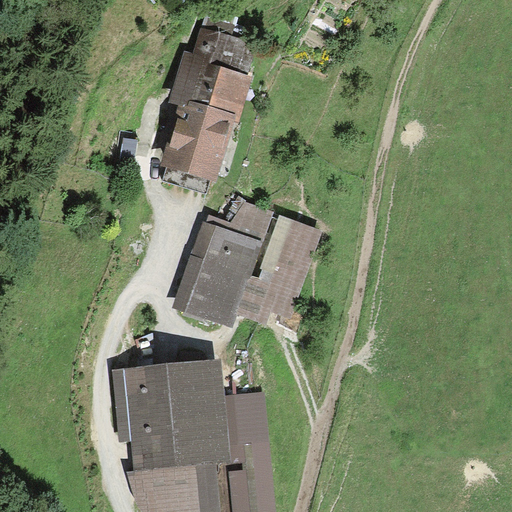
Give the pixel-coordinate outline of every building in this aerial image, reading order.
[(160,180),(212,194),(251,56),(199,42),(160,180)] [(131,166),(134,138),(117,136),(114,164),(131,166)] [(213,228),(183,303),(231,322),(237,307),(265,318),(270,303),(293,312),(324,235),(250,206),(237,238),(213,228)] [(214,368),(127,378),(141,503),(146,511),(214,511),(210,475),(226,473),(214,368)] [(256,511),(272,511),(264,419),(248,421),(256,511)] [(226,473),(229,511),(247,511),(244,471),(226,473)]
